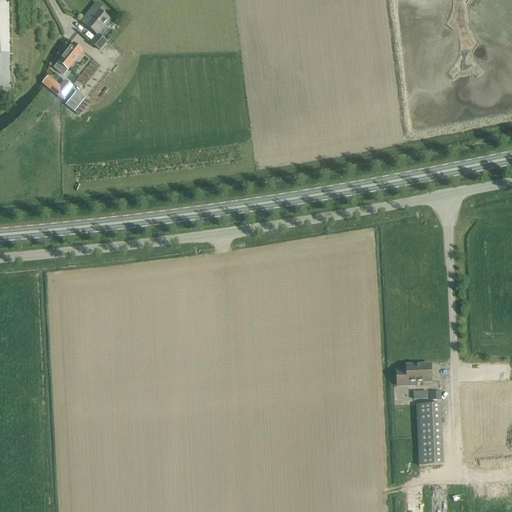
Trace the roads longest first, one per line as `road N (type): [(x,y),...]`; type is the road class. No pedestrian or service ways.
road 1 (primary): [(0,237),(269,204),(511,156)]
road 2 (unclassified): [(0,258),(149,244),(511,182)]
